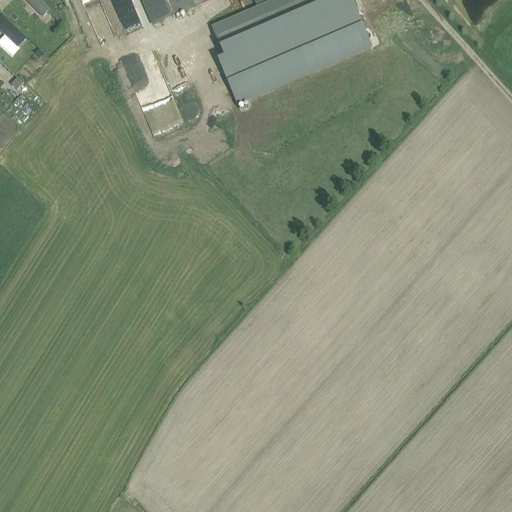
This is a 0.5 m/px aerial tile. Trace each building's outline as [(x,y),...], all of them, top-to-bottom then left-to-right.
[(141,0),(153,26),(214,0),(141,0)] [(253,0),(258,10),(213,30),(226,60),(219,63),(237,106),(372,48),(351,0),(282,0),(277,2),(276,0),(253,0)] [(43,4),(36,10),(44,18),(50,11),(43,4)] [(10,24),(2,32),(12,42),(20,34),(10,24)] [(38,51),(35,54),(40,59),(43,56),(38,51)] [(17,91),(23,84),(17,79),(11,86),(17,91)]
